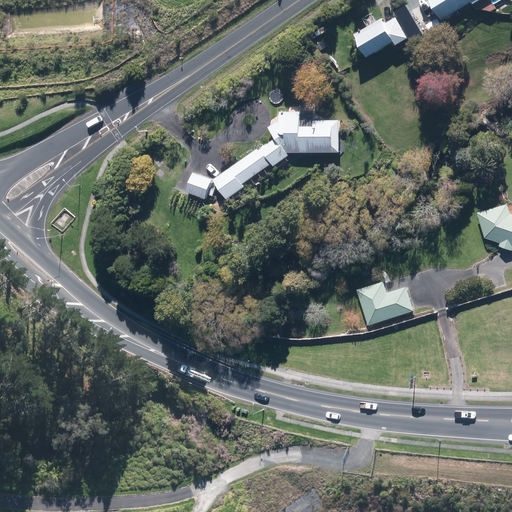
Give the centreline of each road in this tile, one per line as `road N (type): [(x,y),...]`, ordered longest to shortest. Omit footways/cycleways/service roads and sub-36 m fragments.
road 1 (secondary): [(511,423),(382,418),(283,399),(145,346)]
road 2 (tertiary): [(163,91),(118,136),(5,221)]
road 3 (secondary): [(5,221),(145,346)]
road 4 (tertiary): [(18,175),(104,116),(163,91)]
road 5 (tertiary): [(163,91),(293,0)]
road 6 (unknown): [(163,91),(227,152),(272,124)]
road 7 (secondary): [(145,346),(31,286)]
